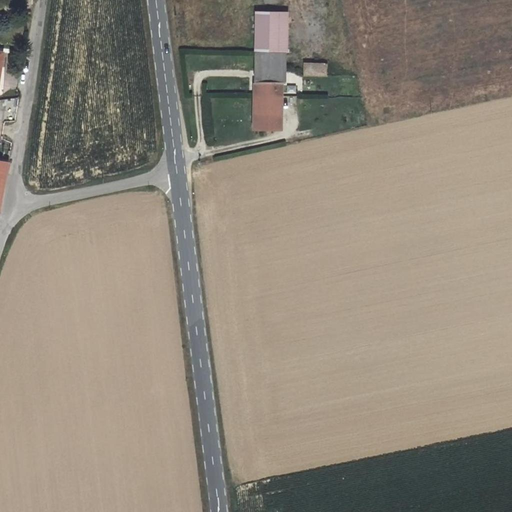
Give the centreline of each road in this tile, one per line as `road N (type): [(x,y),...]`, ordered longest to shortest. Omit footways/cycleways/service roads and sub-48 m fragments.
road 1 (tertiary): [(177,173),(219,511)]
road 2 (unclassified): [(42,0),(11,203)]
road 3 (tertiary): [(156,0),(177,173)]
road 4 (unclassified): [(177,173),(11,203)]
